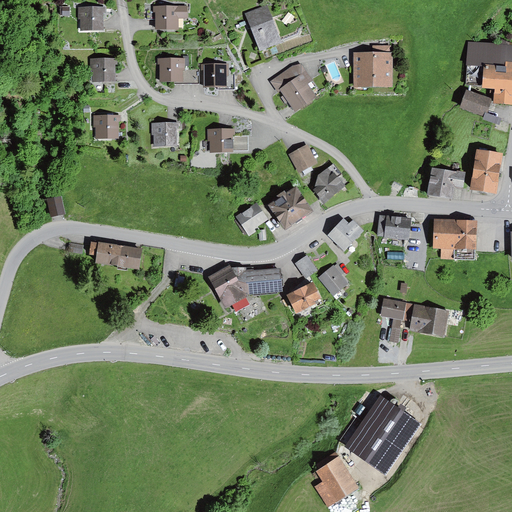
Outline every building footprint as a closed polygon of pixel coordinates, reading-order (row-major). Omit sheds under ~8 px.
[(189,22),(189,7),(154,7),(154,31),(178,31),(178,22),(189,22)] [(283,44),(268,7),(248,15),(262,52),(283,44)] [(105,32),(105,9),(80,9),(80,32),(105,32)] [(498,96),(511,95),(511,65),(508,65),(507,45),(468,45),(469,88),(498,87),(498,96)] [(395,89),(394,54),(356,56),(357,91),(395,89)] [(181,81),(180,59),(157,60),(158,83),(181,81)] [(120,84),(120,60),(90,61),(91,84),(120,84)] [(228,90),(227,65),(201,66),(201,90),(228,90)] [(322,97),(301,67),(276,84),(297,114),(322,97)] [(493,102),(469,94),(464,108),(489,116),(493,102)] [(121,139),(121,118),(93,118),(93,139),(121,139)] [(177,146),(177,127),(153,128),(154,147),(177,146)] [(233,155),(233,130),(208,130),(208,156),(233,155)] [(318,163),(309,146),(291,156),(300,173),(318,163)] [(498,193),(504,155),(480,151),(475,190),(498,193)] [(349,185),(335,168),(313,185),(326,202),(349,185)] [(467,173),(434,168),(430,194),(453,197),(455,188),(465,189),(467,173)] [(266,205),(282,230),(310,212),(294,187),(266,205)] [(48,197),(52,218),(65,215),(62,195),(48,197)] [(258,203),(236,217),(248,236),(270,222),(258,203)] [(348,253),(367,231),(351,217),(332,238),(348,253)] [(413,220),(382,217),(380,237),(411,240),(413,220)] [(480,222),(438,222),(437,249),(480,249),(480,222)] [(143,249),(93,243),(92,255),(100,256),(98,265),(140,270),(143,249)] [(309,255),(297,264),(308,279),(320,271),(309,255)] [(234,263),(209,275),(228,310),(252,297),(287,294),(284,269),(239,273),(234,263)] [(336,266),(320,278),(334,297),(350,285),(336,266)] [(318,282),(291,296),(300,314),(327,300),(318,282)] [(449,312),(386,301),(383,316),(414,321),(412,333),(444,338),(449,312)] [(401,330),(393,329),(391,342),(400,343),(401,330)] [(423,424),(384,398),(351,446),(390,472),(423,424)] [(358,489),(340,460),(320,473),(327,483),(318,489),(330,507),(358,489)]
